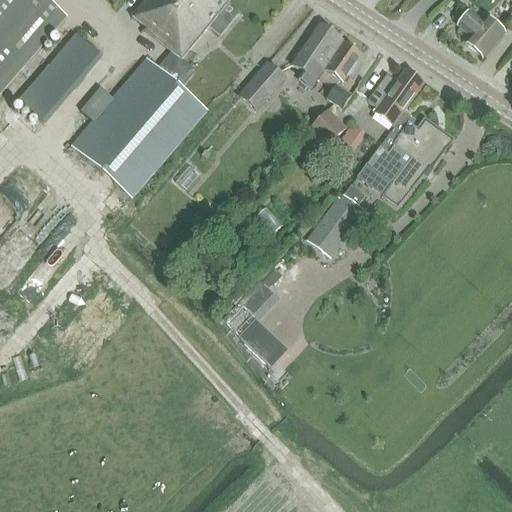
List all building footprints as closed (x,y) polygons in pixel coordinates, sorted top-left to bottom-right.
[(0,0),(0,97),(67,19),(45,0),(0,0)] [(131,21),(171,53),(181,61),(227,5),(229,6),(231,2),(228,0),(143,0),(130,17),(132,19),(131,21)] [(481,61),(502,36),(484,21),(481,25),(469,14),(457,28),(469,39),(463,45),(481,61)] [(317,81),(342,45),(319,29),(306,48),(296,63),(291,70),(293,72),(296,73),(298,76),(299,78),(299,81),(297,84),(309,92),(317,81)] [(48,68),(37,81),(16,105),(45,130),(65,107),(77,92),(102,62),(74,37),(48,68)] [(342,45),(317,81),(333,92),(326,103),(341,113),(351,100),(336,90),(339,85),(342,87),(361,58),(342,45)] [(158,70),(182,91),(195,74),(194,72),(181,61),(171,53),(158,70)] [(182,91),(158,70),(146,60),(130,80),(104,109),(91,124),(69,149),(132,202),(138,194),(207,113),(191,99),(182,91)] [(265,67),(237,100),(254,115),(283,82),(265,67)] [(387,77),(366,104),(375,111),(372,115),(393,129),(424,86),(404,72),(395,84),(387,77)] [(308,133),(327,151),(346,131),(327,113),(308,133)] [(403,116),(382,145),(375,155),(356,181),(379,197),(397,210),(428,170),(430,172),(446,149),(445,149),(450,143),(436,133),(436,134),(425,126),(426,125),(424,123),(416,133),(409,128),(413,123),(403,116)] [(336,147),(346,155),(362,134),(351,127),(336,147)] [(185,163),(174,179),(187,188),(199,173),(185,163)] [(343,199),(357,209),(364,199),(350,189),(343,199)] [(357,209),(343,199),(340,203),(337,201),(306,244),(327,260),(361,213),(357,209)] [(24,275),(38,288),(51,274),(37,261),(24,275)] [(217,318),(226,329),(244,313),(235,303),(217,318)]
